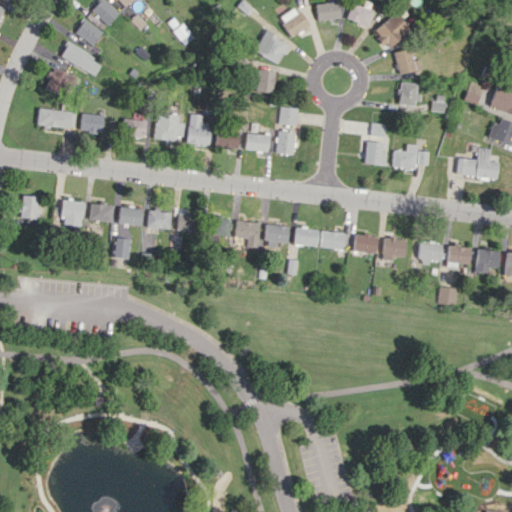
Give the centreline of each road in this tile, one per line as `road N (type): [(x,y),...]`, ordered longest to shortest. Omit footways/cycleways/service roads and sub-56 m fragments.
road 1 (residential): [(511,217),(0,156)]
road 2 (residential): [(291,511),(252,400),(217,352),(159,316),(111,299),(0,285)]
road 3 (residential): [(336,102),(352,96),(360,80),(354,63),(338,56),(322,62),(314,78),(320,94),(336,102)]
road 4 (residential): [(0,108),(11,68),(52,0)]
